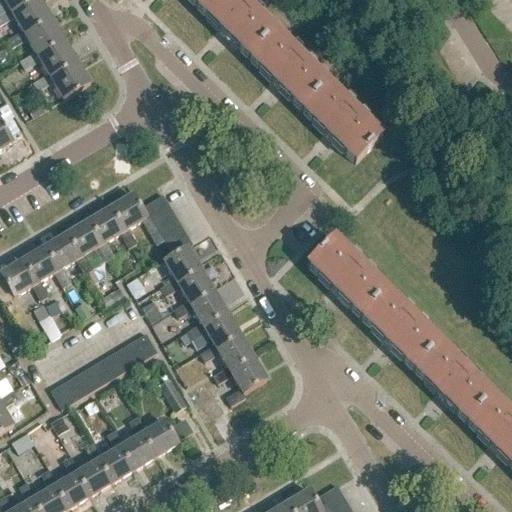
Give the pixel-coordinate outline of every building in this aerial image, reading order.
[(36,3),(34,0),(0,0),(0,2),(7,14),(10,19),(36,3)] [(183,0),(195,11),(205,0),(183,0)] [(235,23),(248,11),(236,0),(205,0),(195,11),(218,34),(232,20),(235,23)] [(49,24),(36,3),(10,19),(7,14),(0,18),(0,29),(12,22),(20,35),(22,40),(49,24)] [(247,64),(274,37),(248,11),(235,23),(238,27),(224,41),(247,64)] [(62,46),(49,24),(22,40),(20,35),(5,44),(10,52),(25,44),(33,58),(35,62),(62,46)] [(287,76),(300,63),(274,37),(247,64),(270,86),(284,72),(287,76)] [(75,67),(62,46),(35,62),(33,58),(18,67),(23,75),(38,66),(46,80),(48,83),(75,67)] [(300,116),(326,89),(300,63),(287,76),(291,79),(277,93),(300,116)] [(88,90),(75,67),(48,83),(46,80),(31,89),(36,97),(51,88),(61,105),(88,90)] [(340,128),(353,115),(326,89),(300,116),(323,139),(337,125),(340,128)] [(32,122),(44,115),(39,107),(27,114),(32,122)] [(380,142),(353,115),(340,128),(343,131),(329,145),(353,169),(380,142)] [(0,154),(12,147),(0,126),(0,120),(1,120),(0,117),(0,154)] [(13,122),(2,129),(9,141),(20,135),(13,122)] [(150,223),(144,212),(141,214),(132,199),(109,212),(124,236),(127,234),(141,226),(156,250),(163,246),(161,241),(155,232),(150,223)] [(150,223),(169,211),(163,201),(144,212),(150,223)] [(155,232),(174,221),(169,211),(150,223),(155,232)] [(136,248),(127,234),(124,236),(109,212),(87,225),(102,250),(105,247),(120,239),(128,253),(136,248)] [(161,241),(180,230),(174,221),(155,232),(161,241)] [(114,262),(105,247),(102,250),(87,225),(65,238),(80,263),(83,260),(97,252),(106,266),(114,262)] [(166,251),(185,239),(180,230),(161,241),(163,246),(166,251)] [(92,275),(83,260),(80,263),(65,238),(43,252),(58,276),(62,274),(76,265),(84,279),(85,279),(92,275)] [(172,260),(187,252),(191,250),(185,239),(166,251),(172,260)] [(348,283),(360,270),(333,244),(307,270),(331,294),(344,280),(348,283)] [(70,288),(62,274),(58,276),(43,252),(21,265),(36,289),(39,287),(53,279),(62,293),(70,288)] [(200,275),(187,252),(172,260),(162,266),(174,285),(160,294),(165,302),(179,294),(176,290),(200,275)] [(48,301),(39,287),(36,289),(21,265),(0,277),(0,280),(13,303),(31,292),(39,306),(48,301)] [(360,323),(387,296),(360,270),(348,283),(351,286),(337,300),(360,323)] [(92,275),(85,279),(91,290),(98,285),(92,275)] [(213,297),(200,275),(176,290),(179,294),(186,307),(173,315),(178,324),(191,316),(189,311),(213,297)] [(401,335),(413,323),(387,296),(360,323),(384,346),(397,332),(401,335)] [(226,318),(213,297),(189,311),(191,316),(199,330),(186,338),(190,345),(191,346),(204,338),(201,332),(226,318)] [(141,307),(146,315),(159,307),(154,299),(141,307)] [(76,313),(83,324),(90,320),(83,308),(76,313)] [(50,320),(49,320),(44,312),(39,315),(44,323),(38,326),(50,346),(61,339),(50,320)] [(238,339),(226,318),(201,332),(204,338),(213,352),(199,360),(204,368),(217,360),(214,354),(238,339)] [(413,375),(440,349),(413,323),(401,335),(404,339),(390,353),(413,375)] [(183,349),(190,345),(186,338),(179,342),(183,349)] [(251,361),(238,339),(214,354),(217,360),(225,373),(212,381),(217,390),(230,382),(227,376),(251,361)] [(145,340),(136,345),(147,364),(156,358),(145,340)] [(147,364),(136,345),(126,351),(137,369),(147,364)] [(453,388),(466,375),(440,349),(413,375),(436,398),(450,384),(453,388)] [(137,369),(126,351),(117,356),(128,375),(137,369)] [(128,375),(117,356),(107,362),(118,381),(128,375)] [(265,383),(251,361),(227,376),(230,382),(239,396),(225,404),(229,411),(244,402),(241,397),(265,383)] [(118,381),(107,362),(98,368),(109,386),(118,381)] [(109,386),(98,368),(88,373),(99,392),(109,386)] [(99,392),(88,373),(79,379),(90,397),(99,392)] [(466,428),(493,401),(466,375),(453,388),(457,391),(443,405),(466,428)] [(21,390),(29,386),(23,376),(16,380),(21,390)] [(90,397),(79,379),(69,384),(80,403),(90,397)] [(80,403),(69,384),(60,390),(71,409),(80,403)] [(170,385),(159,391),(174,416),(184,410),(170,385)] [(196,395),(208,416),(218,409),(206,389),(196,395)] [(71,409),(60,390),(50,396),(61,414),(71,409)] [(12,397),(16,404),(22,400),(18,393),(12,397)] [(1,414),(16,405),(12,396),(0,403),(0,438),(12,432),(1,414)] [(506,440),(511,434),(511,420),(493,401),(466,428),(489,451),(503,437),(506,440)] [(92,406),(84,411),(89,419),(97,414),(92,406)] [(124,421),(127,427),(136,422),(132,416),(124,421)] [(174,446),(190,437),(183,426),(168,435),(162,426),(144,436),(136,422),(127,427),(136,442),(140,439),(154,463),(176,449),(174,446)] [(70,449),(84,440),(74,423),(60,432),(70,449)] [(511,473),(511,434),(506,440),(510,443),(496,457),(511,473)] [(140,439),(136,442),(122,450),(114,435),(105,440),(114,454),(118,452),(132,476),(154,463),(140,439)] [(18,459),(33,451),(26,439),(11,448),(18,459)] [(118,452),(114,454),(100,463),(92,448),(83,453),(92,467),(96,465),(110,489),(132,476),(118,452)] [(0,469),(1,471),(12,464),(6,453),(0,456),(0,469)] [(96,465),(92,467),(78,476),(70,461),(61,466),(70,480),(74,478),(88,502),(110,489),(96,465)] [(74,478),(70,480),(56,489),(48,475),(39,480),(48,494),(52,491),(64,511),(72,511),(88,502),(74,478)] [(64,511),(52,491),(48,494),(34,502),(26,488),(17,493),(26,507),(30,504),(34,511),(64,511)] [(317,511),(320,511),(341,500),(336,491),(313,505),(317,511)] [(317,511),(313,505),(307,495),(285,509),(287,511),(317,511)] [(341,511),(347,509),(341,500),(320,511),(341,511)] [(34,511),(30,504),(26,507),(17,511),(9,511),(3,501),(0,503),(0,511),(34,511)]
